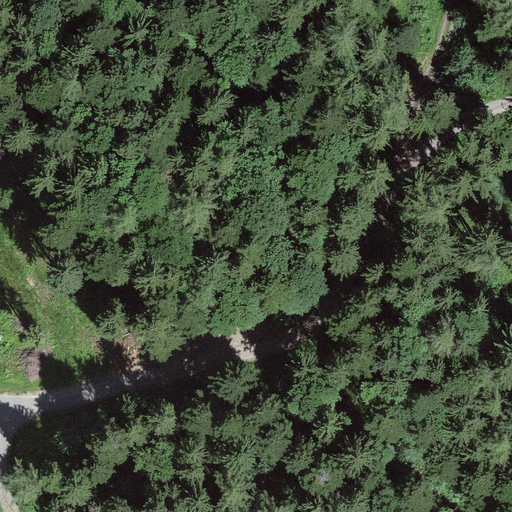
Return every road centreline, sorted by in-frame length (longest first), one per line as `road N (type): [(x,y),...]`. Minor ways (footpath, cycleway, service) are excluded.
road 1 (track): [(0,408),(59,404),(301,336),(335,296),(420,142),(511,110)]
road 2 (track): [(420,142),(451,0)]
